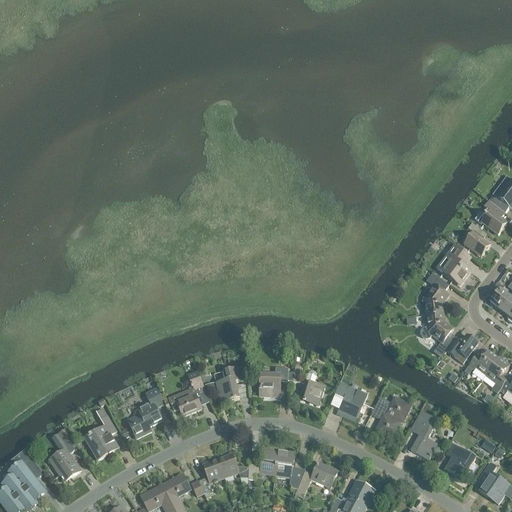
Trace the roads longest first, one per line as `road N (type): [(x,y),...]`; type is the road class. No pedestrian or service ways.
road 1 (residential): [(74,511),(207,438),(257,426),(330,441),(456,511)]
road 2 (residential): [(511,348),(478,322),(472,307),(511,254)]
